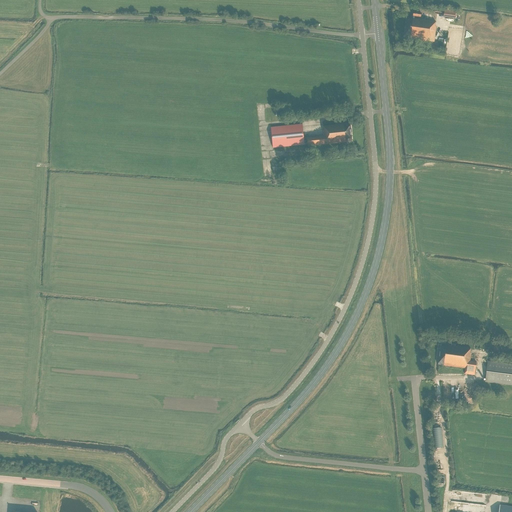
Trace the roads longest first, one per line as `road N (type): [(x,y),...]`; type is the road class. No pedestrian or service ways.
road 1 (unclassified): [(240,423),(281,399),(312,363),(362,262),(375,171),(361,35)]
road 2 (unclassified): [(0,72),(53,19),(215,20),(361,35)]
road 3 (primary): [(389,186),(377,260),(345,336),(258,442)]
road 4 (residential): [(258,442),(279,456),(423,470)]
road 5 (primary): [(389,186),(378,33)]
road 6 (track): [(443,511),(445,448),(433,378)]
road 7 (unclassified): [(0,478),(78,486),(110,511)]
